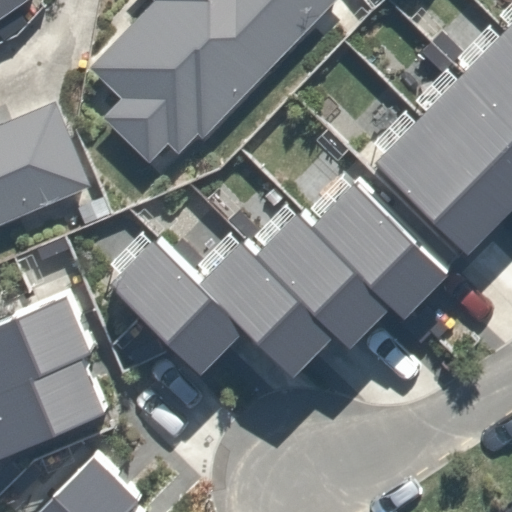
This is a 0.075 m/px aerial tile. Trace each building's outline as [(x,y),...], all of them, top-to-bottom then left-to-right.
[(0,0),(0,29),(42,0),(0,0)] [(341,0),(152,0),(158,5),(98,70),(129,99),(108,122),(153,164),(169,147),(182,159),(199,141),(205,147),(341,0)] [(511,221),(511,32),(374,170),(470,264),(511,221)] [(0,235),(102,197),(65,100),(0,124),(0,235)] [(459,283),(359,187),(320,228),(306,214),(265,257),(242,251),(203,293),(153,246),(100,301),(195,392),(241,345),(293,394),(333,352),(352,369),(395,325),(408,337),(459,283)] [(103,360),(69,288),(0,320),(0,469),(103,421),(79,371),(103,360)] [(134,511),(139,507),(91,464),(46,511),(134,511)]
